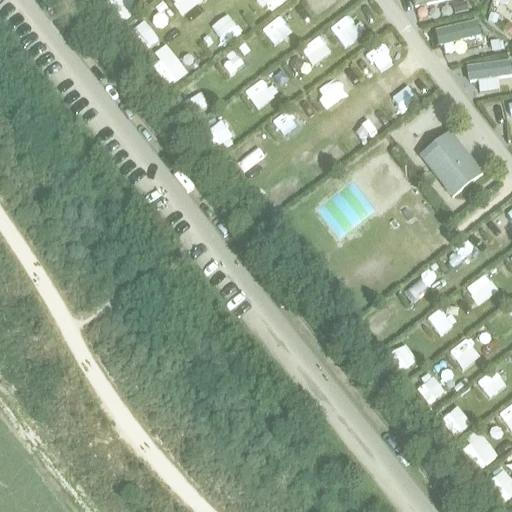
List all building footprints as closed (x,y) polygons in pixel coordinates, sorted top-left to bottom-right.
[(99,0),(112,15),(128,2),(126,0),(99,0)] [(311,0),(318,10),(332,0),(311,0)] [(456,5),(455,0),(410,0),(414,15),(456,5)] [(508,0),(495,0),(493,8),(506,12),(508,0)] [(352,5),(335,18),(349,36),(366,22),(352,5)] [(292,27),(302,20),(291,6),(282,13),(292,27)] [(229,9),(206,29),(220,47),(244,27),(229,9)] [(260,28),(274,44),(291,29),(277,13),(260,28)] [(317,31),(331,50),(348,37),(334,18),(317,31)] [(126,32),(141,50),(155,39),(140,21),(126,32)] [(481,44),(477,27),(434,37),(438,54),(481,44)] [(312,63),(329,51),(316,32),(299,44),(312,63)] [(360,51),(375,69),(393,53),(378,35),(360,51)] [(239,72),(258,58),(243,38),(224,53),(239,72)] [(165,85),(184,72),(168,50),(150,63),(165,85)] [(211,78),(220,70),(210,59),(201,68),(211,78)] [(511,84),(509,67),(465,72),(468,89),(511,84)] [(310,87),(320,106),(341,94),(331,75),(310,87)] [(261,77),(245,91),(253,100),(269,86),(261,77)] [(184,78),(172,88),(188,107),(200,98),(184,78)] [(289,129),(307,115),(293,98),(275,113),(289,129)] [(213,123),(227,140),(236,133),(222,116),(213,123)] [(217,151),(226,146),(212,120),(203,125),(217,151)] [(497,210),(437,132),(407,155),(466,234),(497,210)] [(246,135),(228,149),(243,167),(261,153),(246,135)] [(321,173),(311,187),(332,202),(342,188),(321,173)] [(294,240),(311,228),(296,209),(280,221),(294,240)] [(413,255),(426,244),(417,233),(404,244),(413,255)] [(301,247),(313,259),(323,249),(310,237),(301,247)] [(396,251),(382,264),(395,279),(409,266),(396,251)] [(315,258),(322,276),(339,270),(332,252),(315,258)] [(213,279),(226,271),(218,259),(205,267),(213,279)] [(476,304),(497,290),(485,270),(463,284),(476,304)] [(411,306),(434,291),(420,271),(397,286),(411,306)] [(360,287),(366,299),(378,293),(372,281),(360,287)] [(358,288),(343,293),(349,311),(364,306),(358,288)] [(511,318),(511,296),(502,304),(511,318)] [(434,307),(421,317),(436,335),(449,324),(434,307)] [(373,338),(390,326),(379,309),(362,321),(373,338)] [(459,366),(481,349),(468,332),(446,349),(459,366)] [(410,333),(387,353),(404,373),(427,353),(410,333)] [(501,389),(511,379),(511,365),(503,355),(485,370),(501,389)] [(424,399),(440,386),(426,370),(410,383),(424,399)] [(448,430),(471,412),(457,394),(433,412),(448,430)] [(511,400),(498,406),(507,427),(511,425),(511,400)] [(458,442),(467,464),(491,455),(482,433),(458,442)] [(486,479),(502,503),(511,496),(511,480),(503,467),(486,479)]
